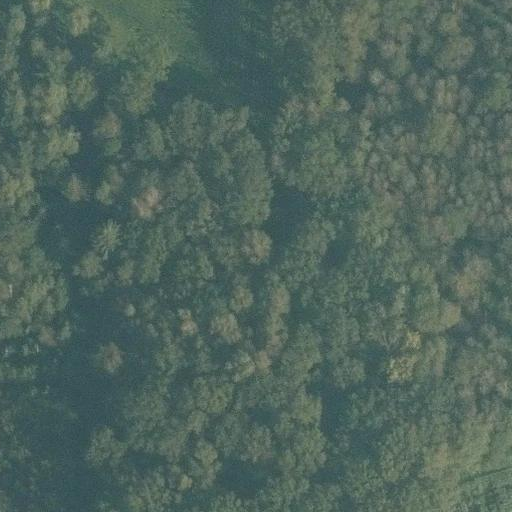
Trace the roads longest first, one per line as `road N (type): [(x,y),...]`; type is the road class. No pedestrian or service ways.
road 1 (track): [(0,18),(302,182),(401,501)]
road 2 (track): [(306,0),(302,182)]
